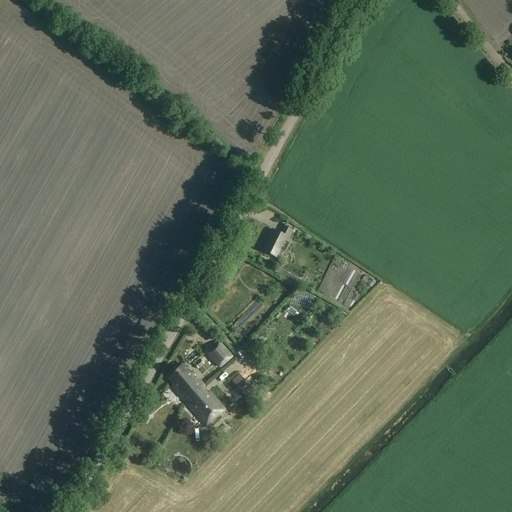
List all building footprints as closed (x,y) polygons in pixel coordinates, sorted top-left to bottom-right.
[(276,258),(286,237),(289,238),(293,231),(284,226),(280,234),(272,229),(266,240),(268,240),(263,251),(276,258)] [(300,280),(282,270),(283,270),(276,266),(273,272),(279,275),(280,274),(298,284),(300,281),(300,280)] [(220,343),(207,354),(218,366),(219,366),(220,367),(232,356),(229,353),(230,352),(224,345),(223,345),(220,343)] [(198,369),(203,364),(199,359),(193,364),(198,369)] [(171,387),(186,404),(201,390),(205,387),(192,372),(190,373),(182,365),(167,379),(173,385),(171,387)] [(236,387),(242,394),(243,394),(248,400),(255,394),(251,389),(251,388),(244,380),(239,375),(232,381),(237,387),(236,387)] [(215,386),(231,404),(239,397),(222,379),(215,386)] [(196,425),(162,382),(152,382),(152,396),(157,402),(165,402),(173,412),(173,416),(185,431),(188,431),(196,425)] [(205,427),(224,410),(209,392),(205,395),(201,390),(186,404),(205,427)]
